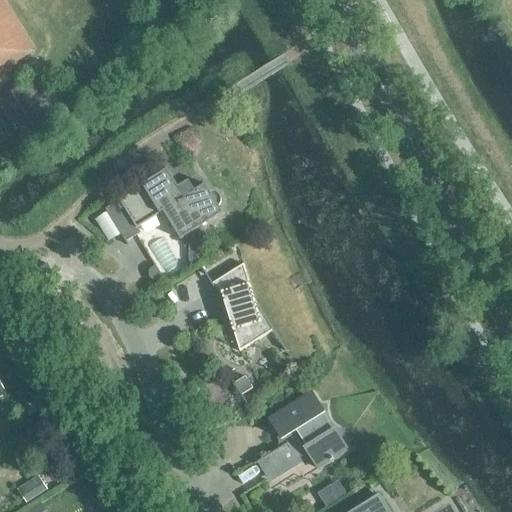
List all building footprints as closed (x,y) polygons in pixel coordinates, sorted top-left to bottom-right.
[(19,60),(35,50),(3,0),(0,0),(0,77),(22,64),(19,60)] [(0,103),(22,140),(51,123),(25,80),(0,94),(0,103)] [(120,200),(105,209),(128,245),(129,244),(127,241),(141,232),(138,228),(164,212),(181,240),(224,213),(219,205),(220,196),(211,192),(206,185),(192,193),(188,186),(181,190),(168,169),(119,199),(120,200)] [(155,266),(153,266),(152,267),(151,267),(150,268),(149,270),(149,271),(149,272),(149,273),(149,275),(149,276),(150,277),(150,278),(151,279),(152,280),(153,280),(154,280),(157,281),(159,280),(160,280),(161,279),(162,278),(166,284),(167,284),(140,240),(139,240),(155,266)] [(240,351),(274,330),(255,301),(244,264),(212,284),(226,307),(240,351)] [(246,376),(234,384),(241,395),(253,388),(246,376)] [(260,461),(271,479),(299,462),(297,458),(308,451),(318,468),(348,450),(340,437),(343,432),(336,429),(331,424),(328,418),(326,412),(326,405),(320,405),(312,392),(270,419),(281,437),(285,445),(254,463),(255,464),(260,461)] [(38,475),(22,485),(31,498),(46,488),(38,475)] [(387,511),(371,485),(370,486),(377,498),(354,511),(387,511)]
